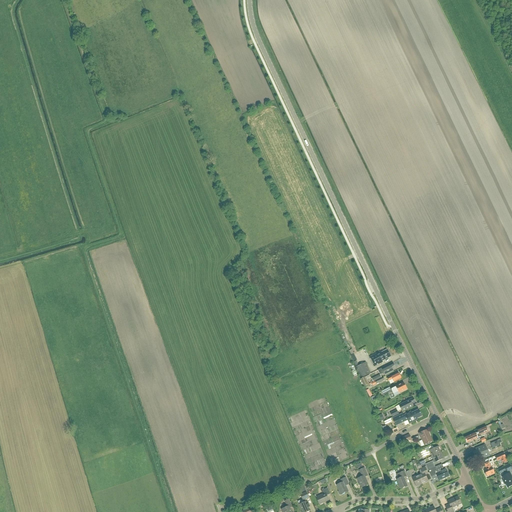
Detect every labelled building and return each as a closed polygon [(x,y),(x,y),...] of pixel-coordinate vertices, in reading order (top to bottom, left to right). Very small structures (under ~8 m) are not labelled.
[(382,361),(390,357),(387,350),(381,353),(380,352),(369,357),(374,366),(382,362),(382,361)] [(371,374),(366,362),(356,367),(361,378),(371,374)] [(383,373),(385,376),(393,372),(392,370),(395,368),(395,367),(394,365),(393,364),(387,367),(386,367),(382,369),(378,371),(380,375),(383,373)] [(398,380),(401,378),(398,373),(395,375),(395,374),(387,378),(388,381),(392,379),(394,382),(398,380)] [(381,378),(373,382),(371,383),(373,386),(384,380),(383,377),(381,378)] [(392,390),(393,392),(395,396),(400,393),(399,393),(406,389),(403,383),(396,387),(396,388),(392,390)] [(389,387),(381,392),(383,396),(391,391),(389,387)] [(411,404),(415,403),(413,399),(401,404),(404,409),(411,405),(411,404)] [(405,426),(409,424),(417,420),(417,419),(421,416),(418,410),(411,414),(410,412),(403,416),(402,414),(393,419),(396,426),(403,422),(405,426)] [(477,430),(478,432),(475,433),(464,437),(467,443),(477,438),(480,437),(479,435),(488,431),(486,427),(477,430)] [(427,430),(419,434),(424,445),(432,442),(427,430)] [(409,434),(402,437),(405,443),(412,440),(409,434)] [(473,452),(476,460),(479,458),(480,460),(489,456),(485,445),(477,448),(477,450),(476,451),(473,452)] [(422,459),(430,455),(431,457),(440,453),(438,447),(429,451),(426,452),(425,449),(419,452),(422,459)] [(433,463),(434,463),(443,459),(440,453),(431,457),(433,461),(425,465),(428,471),(435,467),(433,463)] [(503,453),(495,457),(497,461),(501,460),(502,463),(507,461),(503,453)] [(487,476),(494,473),(492,468),(491,468),(489,463),(485,464),(487,470),(484,471),(485,473),(485,474),(485,475),(486,476),(487,476)] [(509,464),(498,470),(500,474),(506,471),(506,472),(511,470),(509,464)] [(420,469),(420,470),(419,470),(421,474),(418,475),(422,484),(428,482),(425,475),(428,474),(425,467),(420,469)] [(428,471),(428,473),(430,477),(436,475),(439,481),(449,477),(445,469),(437,473),(435,467),(428,471)] [(361,488),(368,485),(365,477),(367,476),(364,468),(359,470),(362,477),(357,479),(361,488)] [(403,478),(406,477),(404,471),(396,475),(398,479),(396,480),(401,489),(407,486),(403,478)] [(511,478),(509,473),(502,477),(504,480),(502,481),(504,485),(506,484),(508,488),(511,485),(511,478)] [(418,475),(412,478),(416,487),(422,484),(418,475)] [(336,485),(339,491),(338,492),(339,495),(348,492),(345,486),(349,484),(346,478),(341,480),(342,483),(336,485)] [(326,496),(330,494),(327,488),(321,491),(323,495),(316,498),(319,505),(328,500),(326,496)] [(308,504),(307,505),(305,500),(309,498),(306,492),(301,495),(304,503),(299,505),(302,511),(308,511),(310,511),(308,508),(310,507),(308,504)] [(453,511),(452,508),(461,504),(458,497),(448,501),(449,505),(445,506),(446,510),(445,510),(445,511),(453,511)] [(282,511),(291,511),(290,508),(292,507),(289,499),(284,501),(287,507),(282,510),(282,511)] [(254,502),(257,509),(263,507),(260,500),(254,502)]
